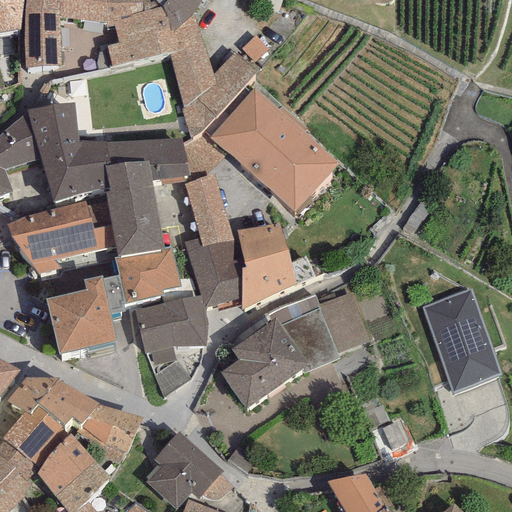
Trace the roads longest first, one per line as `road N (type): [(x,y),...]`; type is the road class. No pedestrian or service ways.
road 1 (residential): [(511,181),(498,137),(455,120),(369,259),(228,340),(171,431)]
road 2 (residential): [(171,431),(0,351)]
road 3 (residential): [(270,511),(171,431)]
